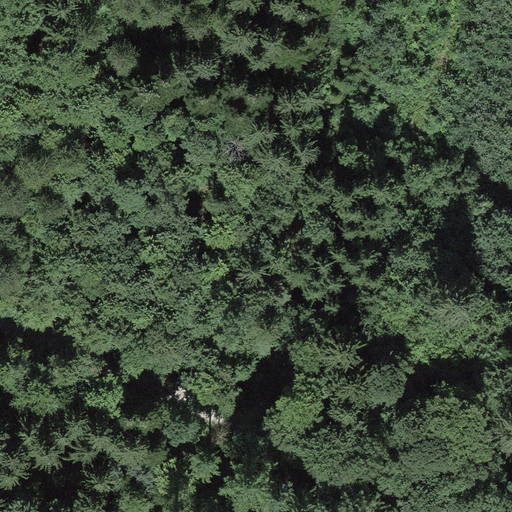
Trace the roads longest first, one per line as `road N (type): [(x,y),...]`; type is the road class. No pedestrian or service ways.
road 1 (track): [(0,323),(144,379),(433,511)]
road 2 (track): [(144,379),(234,511)]
